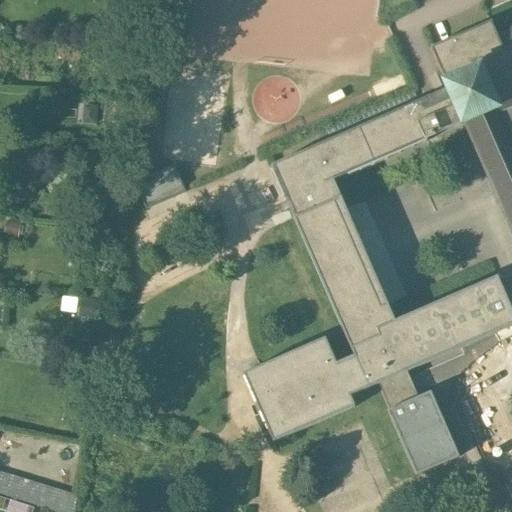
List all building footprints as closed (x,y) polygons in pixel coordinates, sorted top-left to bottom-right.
[(511,30),(497,37),(490,22),(430,48),(445,84),(443,85),(446,91),(460,124),(461,126),(464,124),(471,143),(511,125),(511,30)] [(446,91),(270,167),(285,203),(287,202),(295,220),(293,221),(350,350),(378,338),(375,331),(395,322),(387,305),(380,308),(333,203),(331,204),(324,186),(434,138),(434,136),(460,124),(446,91)] [(511,125),(471,143),(511,237),(511,125)] [(172,166),(135,180),(145,205),(181,191),(172,166)] [(511,315),(499,285),(417,321),(414,314),(395,322),(375,331),(378,338),(350,350),(354,359),(368,390),(376,386),(415,474),(455,457),(419,373),(406,379),(403,373),(511,324),(511,315)] [(324,341),(244,377),(274,445),(354,409),(349,398),(368,390),(354,359),(336,367),(324,341)] [(0,455),(17,456),(18,428),(1,427),(0,455)] [(46,451),(57,451),(58,461),(78,460),(77,440),(46,441),(46,451)] [(75,511),(76,499),(0,476),(0,497),(45,511),(75,511)]
